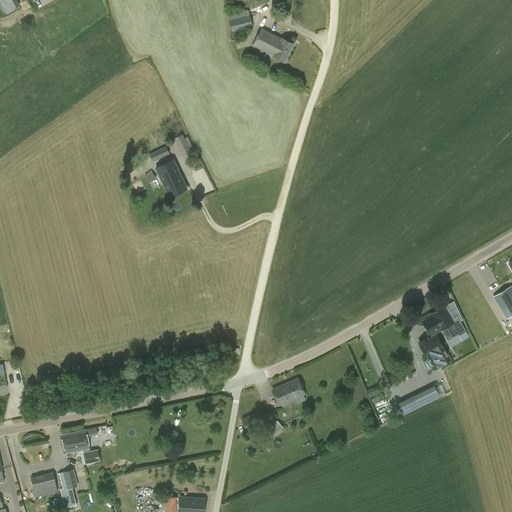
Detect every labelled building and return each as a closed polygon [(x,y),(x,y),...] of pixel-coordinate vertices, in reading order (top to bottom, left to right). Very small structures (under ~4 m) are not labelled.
[(15,0),(4,0),(10,10),(18,6),(15,0)] [(232,32),(252,27),(248,10),(228,15),(232,32)] [(293,44),(281,38),(261,27),(252,45),(272,56),(284,62),(293,44)] [(174,138),(183,156),(194,151),(185,132),(174,138)] [(169,154),(165,146),(149,154),(152,162),(169,154)] [(137,169),(142,167),(138,160),(137,158),(124,165),(128,173),(137,169)] [(186,188),(172,159),(156,168),(164,184),(169,196),(186,188)] [(149,182),(155,178),(151,171),(145,175),(149,182)] [(511,289),(510,286),(493,296),(506,318),(511,314),(511,289)] [(430,335),(439,330),(441,330),(447,340),(457,334),(458,336),(466,331),(458,318),(453,321),(444,306),(430,314),(431,316),(422,321),(430,335)] [(436,334),(419,344),(433,370),(450,360),(436,334)] [(298,379),(272,390),(278,404),(304,393),(298,379)] [(0,394),(10,393),(9,384),(0,385),(0,394)] [(400,414),(437,397),(432,386),(396,403),(400,414)] [(266,421),(277,417),(274,410),(267,413),(263,415),(266,421)] [(264,422),(261,416),(259,412),(242,419),(246,430),(264,423),(264,422)] [(283,427),(279,423),(264,437),(268,441),(283,427)] [(89,448),(87,436),(97,434),(96,426),(85,429),(61,434),(65,453),(83,449),(84,452),(82,452),(85,464),(100,460),(97,449),(89,450),(89,448)] [(73,469),(59,473),(63,488),(60,489),(65,508),(76,505),(72,487),(78,486),(73,469)] [(30,477),(35,496),(57,491),(57,490),(53,472),(30,477)] [(166,496),(164,511),(175,511),(177,496),(166,496)] [(180,497),(178,511),(203,511),(205,499),(180,497)]
